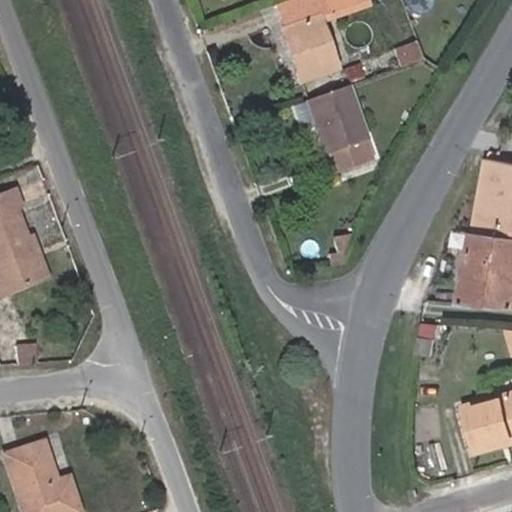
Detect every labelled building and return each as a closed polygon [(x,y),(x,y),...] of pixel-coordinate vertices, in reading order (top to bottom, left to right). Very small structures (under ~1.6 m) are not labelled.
[(323,18),(317,0),(286,0),(276,4),(284,27),(317,16),(318,20),(323,18)] [(366,4),(364,0),(317,0),(323,18),(366,4)] [(318,20),(317,16),(284,27),(281,29),(299,81),(336,68),(318,20)] [(421,58),(414,40),(392,49),(398,67),(421,58)] [(367,137),(348,84),(305,100),(324,153),(328,151),(335,171),(371,159),(364,138),(367,137)] [(511,162),(485,158),(472,233),(511,238),(511,162)] [(0,296),(52,277),(18,184),(0,190),(0,296)] [(343,252),(350,233),(332,237),(335,252),(336,254),(341,253),(343,252)] [(511,306),(511,238),(472,233),(459,303),(511,306)] [(343,264),(341,253),(336,254),(335,252),(327,253),(329,266),(343,264)] [(418,337),(415,354),(431,357),(434,339),(418,337)] [(511,392),(460,407),(472,449),(511,438),(511,392)] [(473,454),(511,442),(511,438),(472,449),(473,454)]
